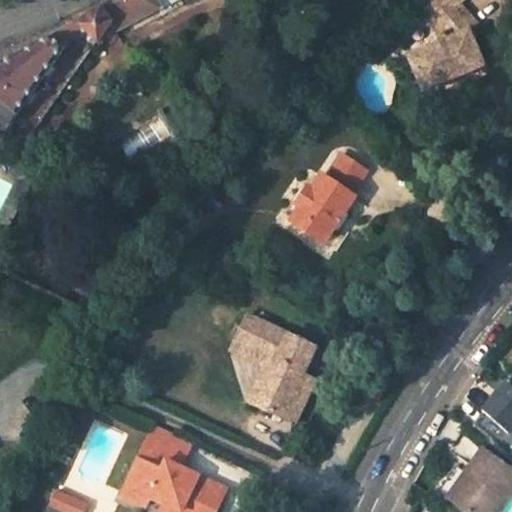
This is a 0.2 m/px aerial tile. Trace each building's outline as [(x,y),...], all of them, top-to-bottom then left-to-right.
[(117,24),(140,0),(139,0),(115,0),(100,9),(115,21),(117,24)] [(419,0),(411,0),(409,3),(442,39),(448,37),(445,32),(454,28),(463,35),(468,32),(477,24),(459,5),(446,16),(435,5),(430,10),(419,0)] [(419,0),(430,10),(435,5),(446,16),(459,5),(463,0),(419,0)] [(73,24),(15,55),(0,61),(0,122),(4,125),(12,115),(15,116),(81,29),(99,42),(115,21),(100,9),(87,16),(77,26),(73,24)] [(481,62),(468,32),(463,35),(454,28),(445,32),(448,37),(442,39),(430,44),(433,51),(411,60),(426,95),(470,76),(467,68),(481,62)] [(484,70),(481,62),(467,68),(470,76),(484,70)] [(324,248),(355,203),(351,200),(367,177),(341,159),(327,179),(323,177),(311,194),(308,191),(297,207),(301,210),(291,225),(324,248)] [(218,216),(196,201),(182,223),(203,238),(218,216)] [(203,238),(182,223),(177,230),(198,245),(203,238)] [(270,366),(247,408),(283,429),(307,385),(296,379),(310,354),(244,316),(229,343),(270,366)] [(225,351),(258,369),(239,403),(247,408),(270,366),(229,343),(225,351)] [(488,403),(505,418),(511,410),(511,386),(507,382),(488,403)] [(149,435),(123,495),(148,507),(152,496),(167,502),(184,509),(182,511),(218,511),(229,486),(183,467),(168,461),(175,446),(149,435)] [(175,446),(168,461),(183,467),(189,452),(175,446)] [(505,511),(511,502),(511,469),(487,451),(469,476),(476,481),(458,506),(466,511),(505,511)] [(469,476),(452,502),(458,506),(476,481),(469,476)] [(163,511),(182,511),(184,509),(167,502),(163,511)]
